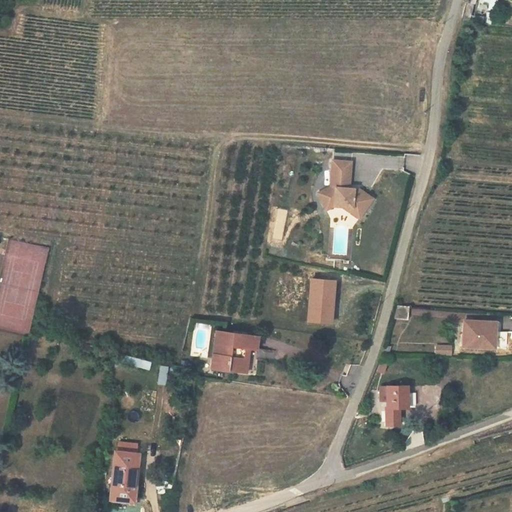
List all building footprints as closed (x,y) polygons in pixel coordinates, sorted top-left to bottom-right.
[(332,160),(332,168),(350,170),(351,162),(332,160)] [(350,170),(332,168),(330,187),(317,193),(325,209),(333,206),(342,206),(352,207),(361,214),(372,199),(358,189),(349,188),(350,170)] [(352,207),(342,206),(358,218),(361,214),(352,207)] [(308,277),(305,323),(331,325),(335,279),(308,277)] [(396,306),(392,318),(410,319),(410,307),(396,306)] [(463,322),(463,348),(494,348),(494,322),(463,322)] [(246,373),(249,349),(257,350),(259,338),(217,332),(212,368),(246,373)] [(437,346),(437,355),(450,355),(450,346),(437,346)] [(160,371),(161,363),(134,359),(133,367),(160,371)] [(380,361),(376,371),(383,373),(386,364),(380,361)] [(384,389),(386,409),(407,407),(405,387),(384,389)] [(138,455),(115,452),(110,499),(132,501),(138,455)]
